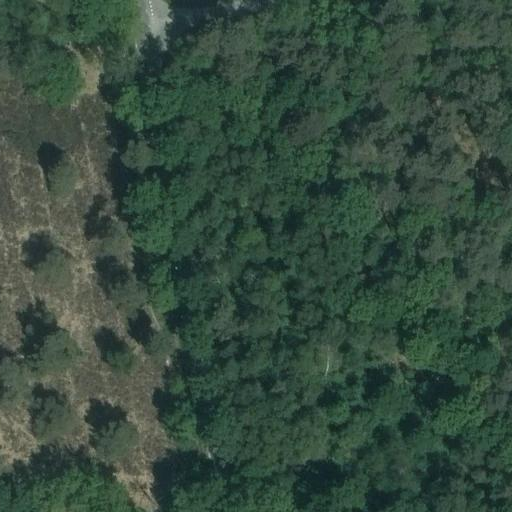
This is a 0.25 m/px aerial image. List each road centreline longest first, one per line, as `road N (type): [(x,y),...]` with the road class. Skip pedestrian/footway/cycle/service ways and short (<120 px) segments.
road 1 (unclassified): [(228,511),(142,30)]
road 2 (unclassified): [(291,0),(142,30)]
